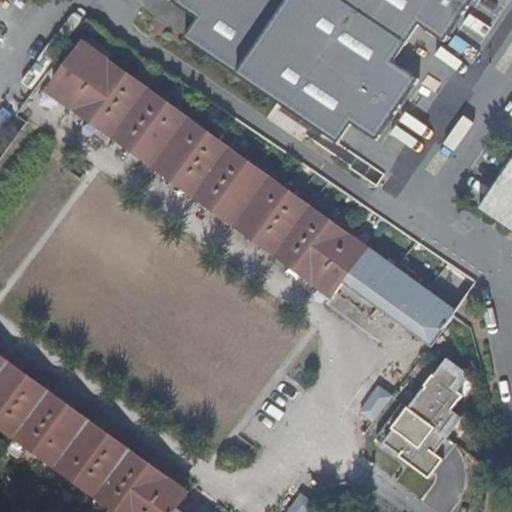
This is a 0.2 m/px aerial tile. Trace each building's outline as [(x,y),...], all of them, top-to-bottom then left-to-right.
[(184,42),(339,148),(353,130),(377,147),(383,137),(419,84),(394,67),(419,29),(445,47),(476,0),(174,0),(171,6),(197,23),(184,42)] [(86,44),(52,89),(334,295),(344,282),(368,250),(86,44)] [(511,163),(481,209),(479,212),(511,235),(511,163)] [(368,250),(344,282),(433,344),(454,313),(429,294),(368,250)] [(0,423),(121,511),(187,511),(179,506),(187,495),(187,493),(0,357),(0,423)] [(397,435),(391,444),(430,470),(453,435),(467,416),(457,409),(467,393),(461,389),(472,373),(449,357),(415,408),(407,403),(388,430),(397,435)] [(361,412),(374,421),(393,396),(380,386),(361,412)] [(453,435),(430,470),(439,476),(462,441),(453,435)] [(288,511),(308,511),(315,502),(302,493),(288,511)]
